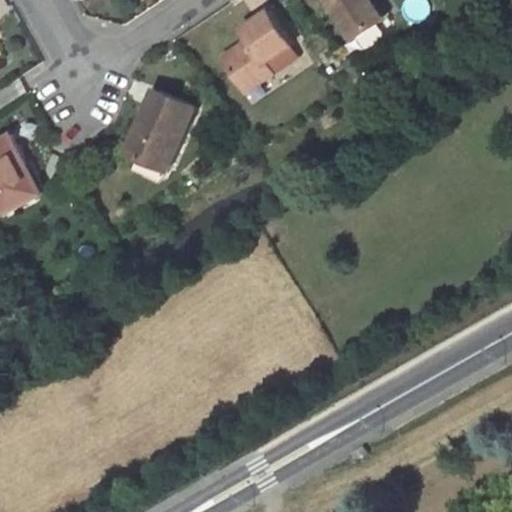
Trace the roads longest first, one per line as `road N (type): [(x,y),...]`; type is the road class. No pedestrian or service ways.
road 1 (secondary): [(198,511),(511,333)]
road 2 (residential): [(46,0),(88,71),(196,0)]
